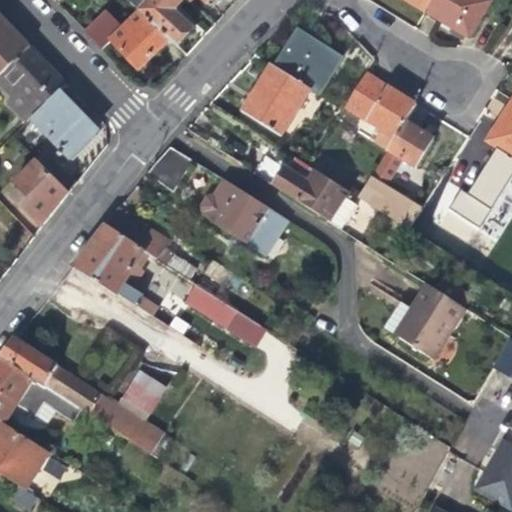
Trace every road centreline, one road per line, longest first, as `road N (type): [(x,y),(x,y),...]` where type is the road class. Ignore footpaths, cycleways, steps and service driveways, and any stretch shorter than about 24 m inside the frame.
road 1 (residential): [(144,129),(0,297)]
road 2 (residential): [(276,0),(144,129)]
road 3 (residential): [(19,0),(144,129)]
road 4 (residential): [(455,81),(335,0)]
